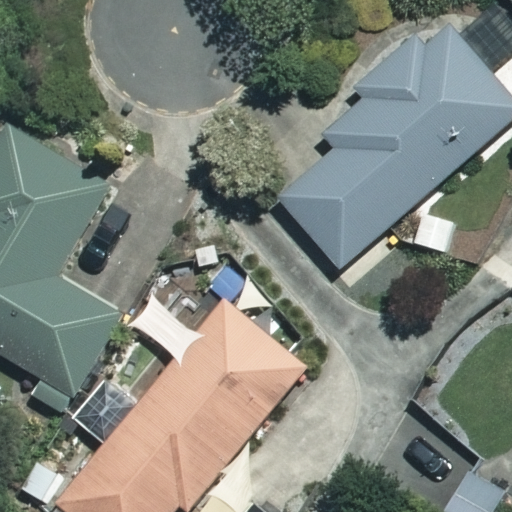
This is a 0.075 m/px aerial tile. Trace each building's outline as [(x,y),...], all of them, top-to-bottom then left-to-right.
[(511,117),(511,94),(489,67),(511,47),(511,22),(493,0),(492,0),(455,32),(448,23),(424,43),(414,31),(352,85),(362,97),(319,133),(331,146),(275,195),(338,267),(511,117)] [(0,355),(39,379),(30,394),(60,411),(119,311),(55,273),(109,182),(4,120),(0,126),(0,355)] [(305,364),(221,295),(49,501),(62,511),(171,511),(178,504),(184,509),(305,364)] [(57,424),(69,433),(79,420),(67,410),(57,424)] [(19,487),(39,500),(56,472),(35,460),(19,487)] [(490,511),(504,489),(463,466),(436,511),(490,511)]
